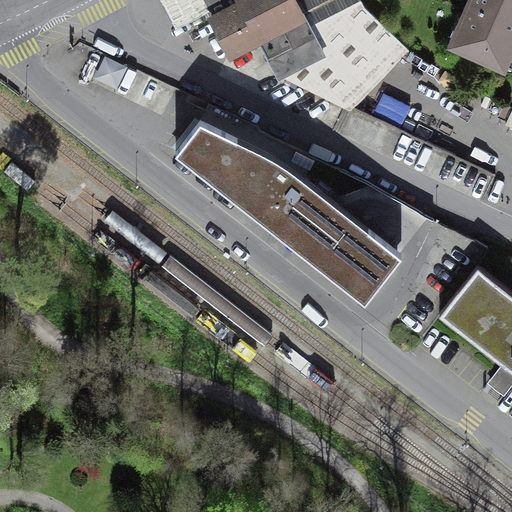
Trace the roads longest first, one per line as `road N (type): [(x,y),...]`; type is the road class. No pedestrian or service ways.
road 1 (residential): [(0,28),(15,57),(57,100),(511,457)]
road 2 (residential): [(94,0),(141,48),(511,227)]
road 3 (track): [(383,511),(316,447),(237,396),(69,342),(39,319),(0,259)]
